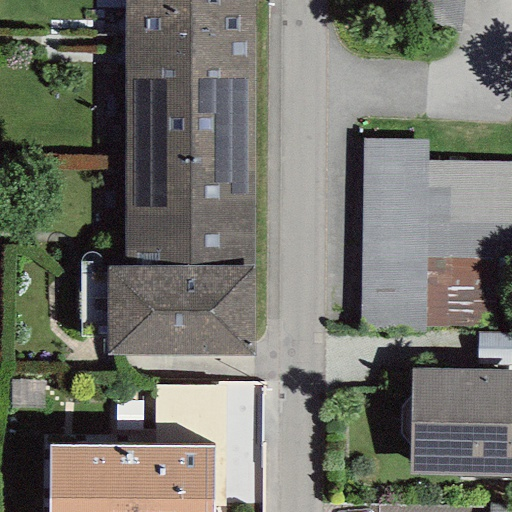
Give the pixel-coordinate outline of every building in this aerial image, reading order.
[(253,265),(252,0),(126,0),(125,265),(104,265),(105,356),(253,356),(253,265)] [(399,0),(398,30),(459,32),(463,0),(399,0)] [(511,261),(511,164),(425,162),(425,142),(362,140),(358,335),(424,336),(424,328),(510,330),(511,262),(511,261)] [(511,333),(475,333),(475,366),(511,366),(511,333)] [(511,370),(411,369),(409,475),(511,477),(511,370)] [(49,447),(48,511),(210,511),(210,448),(49,447)] [(511,511),(511,502),(489,502),(488,511),(511,511)]
